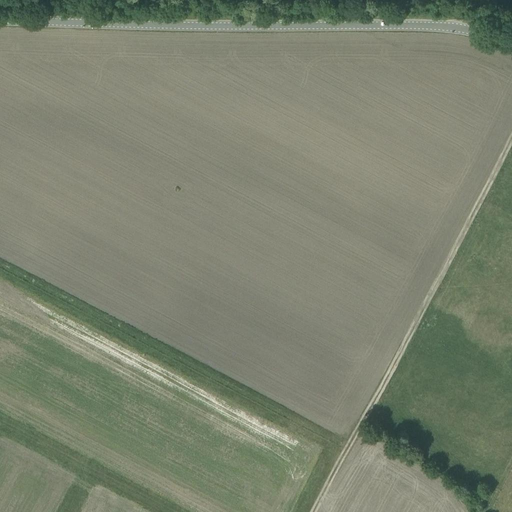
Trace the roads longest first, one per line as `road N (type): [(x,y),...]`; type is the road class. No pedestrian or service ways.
road 1 (tertiary): [(0,20),(450,27),(511,46)]
road 2 (track): [(310,511),(511,124)]
